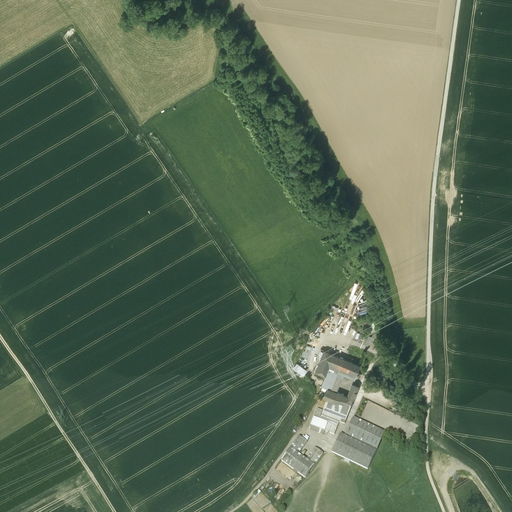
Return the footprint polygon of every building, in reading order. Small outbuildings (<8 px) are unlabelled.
[(373,320),(368,321),(369,325),(371,333),(376,332),(373,320)] [(357,333),(355,339),(364,342),(366,337),(357,333)] [(338,373),(343,375),(355,379),(361,365),(325,350),(324,351),(322,356),(316,372),(326,376),(329,369),(338,373)] [(297,363),(293,368),(303,375),(306,371),(302,367),(297,363)] [(331,390),(338,373),(329,369),(326,376),(322,386),(328,388),(331,390)] [(331,390),(336,392),(343,375),(338,373),(331,390)] [(348,396),(355,399),(359,388),(352,385),(348,396)] [(326,432),(335,435),(340,422),(345,424),(355,399),(348,396),(336,392),(331,390),(328,388),(322,397),(321,399),(327,402),(323,412),(320,421),(314,418),(311,426),(326,432)] [(317,410),(314,418),(320,421),(323,412),(317,410)] [(385,434),(353,419),(345,436),(377,451),(385,434)] [(326,432),(311,426),(309,430),(324,436),(326,432)] [(377,451),(345,436),(340,434),(332,452),(346,459),(345,461),(350,463),(351,461),(368,469),(377,451)] [(299,437),(290,449),(299,456),(308,444),(306,442),(301,438),(299,437)] [(281,461),(305,479),(314,467),(306,461),(303,458),(300,456),(299,456),(290,449),(281,461)] [(306,461),(314,467),(323,455),(315,449),(306,461)]
